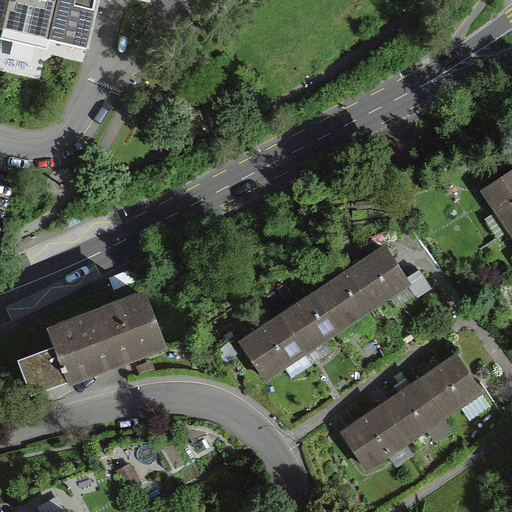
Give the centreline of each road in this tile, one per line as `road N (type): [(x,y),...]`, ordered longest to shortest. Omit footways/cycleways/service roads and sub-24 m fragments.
road 1 (secondary): [(428,82),(0,301)]
road 2 (residential): [(0,443),(124,403),(186,396),(225,404),(276,448),(294,511)]
